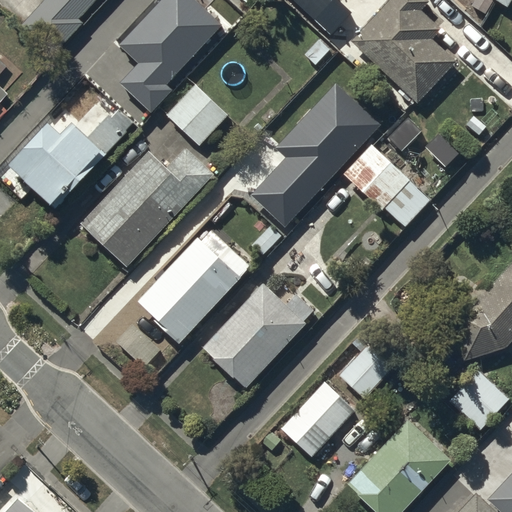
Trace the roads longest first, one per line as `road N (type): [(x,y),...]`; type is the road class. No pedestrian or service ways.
road 1 (residential): [(0,343),(178,511)]
road 2 (residential): [(138,0),(0,146)]
